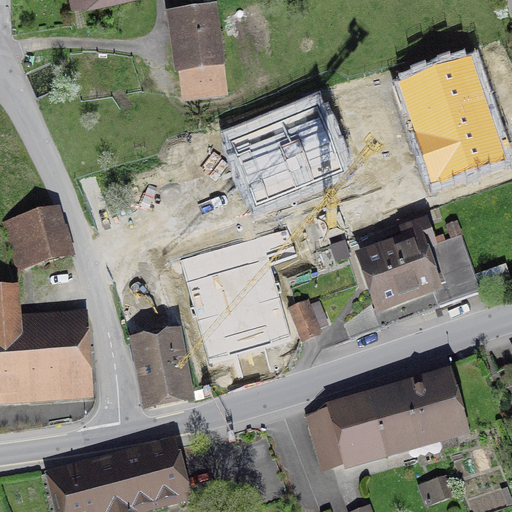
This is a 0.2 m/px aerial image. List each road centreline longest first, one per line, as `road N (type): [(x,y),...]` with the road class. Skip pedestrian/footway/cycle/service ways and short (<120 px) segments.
road 1 (tertiary): [(511,316),(231,410),(121,435)]
road 2 (residential): [(0,66),(91,270),(106,318),(121,435)]
road 3 (tertiary): [(121,435),(0,455)]
